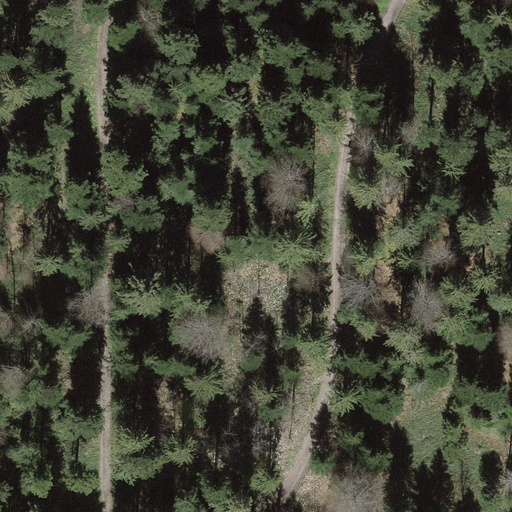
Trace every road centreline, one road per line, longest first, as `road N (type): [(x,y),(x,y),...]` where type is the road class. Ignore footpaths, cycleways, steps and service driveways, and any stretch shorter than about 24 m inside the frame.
road 1 (track): [(268,511),(319,424),(336,348),(344,159),(360,83),(396,0)]
road 2 (track): [(113,0),(105,43),(104,511)]
